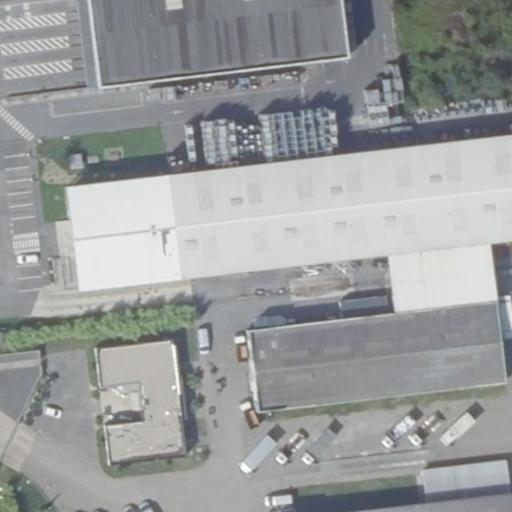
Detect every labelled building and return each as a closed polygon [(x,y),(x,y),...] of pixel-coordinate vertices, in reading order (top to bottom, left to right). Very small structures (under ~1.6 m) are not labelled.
[(69,0),(80,93),(343,65),(336,0),(69,0)] [(158,286),(371,263),(474,251),(511,247),(511,139),(146,179),(147,186),(49,196),(52,228),(59,227),(63,263),(56,263),(60,291),(157,280),(158,286)] [(474,251),(371,263),(374,290),(478,278),(474,251)] [(478,278),(374,290),(377,321),(481,308),(478,278)] [(240,421),(490,393),(481,308),(377,321),(231,337),(240,421)] [(169,463),(156,345),(80,354),(85,395),(120,390),(123,428),(88,432),(93,472),(169,463)] [(511,511),(511,502),(506,503),(426,511),(511,511)]
